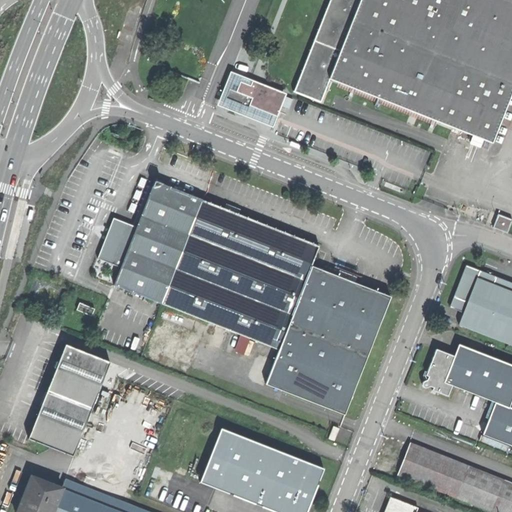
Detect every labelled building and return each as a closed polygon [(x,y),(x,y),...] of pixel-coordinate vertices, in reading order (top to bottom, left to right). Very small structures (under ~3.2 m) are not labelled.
[(329,77),(359,0),(327,0),(292,89),(320,99),(329,77)] [(511,0),(359,0),(329,77),(404,107),(491,141),(511,88),(511,0)] [(231,72),(217,107),(273,129),(287,94),(231,72)] [(312,265),(319,246),(231,212),(154,182),(136,229),(114,220),(99,260),(121,268),(114,284),(280,348),(312,265)] [(493,225),(507,231),(511,218),(511,217),(498,212),(493,225)] [(465,264),(452,295),(466,301),(476,276),(492,283),(495,276),(483,271),(465,264)] [(391,295),(312,265),(280,348),(266,383),(345,414),(391,295)] [(457,323),(511,344),(511,290),(492,283),(476,276),(466,301),(462,311),(457,323)] [(511,282),(495,276),(492,283),(511,290),(511,282)] [(448,306),(462,311),(466,301),(452,295),(448,306)] [(76,309),(92,316),(95,309),(79,302),(76,309)] [(431,358),(424,374),(427,375),(425,379),(421,382),(420,385),(422,388),(425,388),(428,386),(433,388),(433,389),(446,395),(451,384),(494,402),(489,414),(490,415),(482,433),(511,444),(511,407),(508,406),(511,396),(511,364),(460,343),(455,355),(436,347),(431,358)] [(109,361),(65,344),(47,387),(27,438),(72,456),(109,361)] [(307,511),(326,469),(222,428),(200,483),(277,511),(307,511)] [(329,436),(337,439),(340,431),(332,428),(329,436)] [(397,472),(454,495),(464,470),(467,463),(408,440),(404,451),(405,452),(402,459),(397,472)] [(476,475),(479,468),(467,463),(464,470),(476,475)] [(511,511),(511,481),(479,468),(476,475),(464,470),(454,495),(496,511),(511,511)] [(51,511),(61,488),(30,476),(23,494),(16,511),(51,511)] [(152,511),(65,478),(61,488),(51,511),(152,511)] [(381,511),(415,511),(418,505),(389,494),(381,511)]
